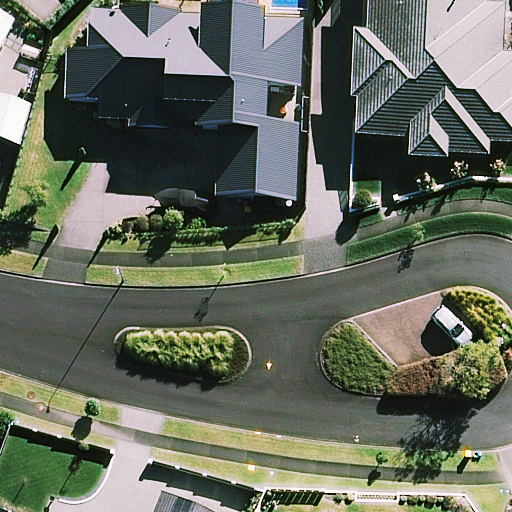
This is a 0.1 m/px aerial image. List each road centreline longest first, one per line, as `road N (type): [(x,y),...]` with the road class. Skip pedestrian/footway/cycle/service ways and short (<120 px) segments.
road 1 (residential): [(69,341),(91,364),(123,376),(291,407)]
road 2 (residential): [(293,300),(108,317),(69,341)]
road 3 (residential): [(511,274),(474,263),(293,300)]
road 4 (residential): [(291,407),(471,423),(511,414)]
